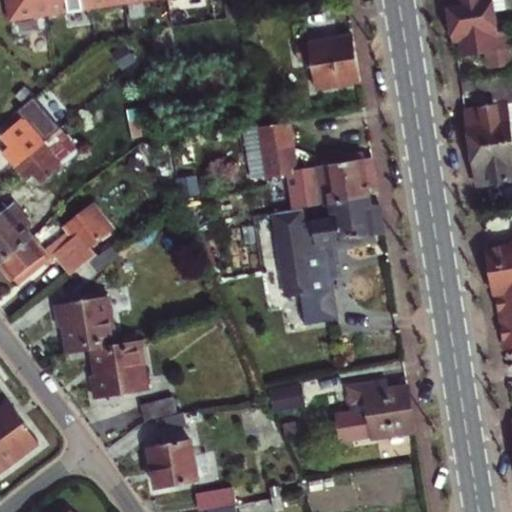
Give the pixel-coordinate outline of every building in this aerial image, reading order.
[(7,0),(11,22),(152,0),(7,0)] [(496,13),(494,0),(450,0),(453,20),(496,13)] [(500,34),(496,13),(453,20),(456,39),(463,37),(465,47),(466,52),(489,49),(491,66),(511,62),(511,54),(508,32),(500,34)] [(316,59),(321,88),(366,80),(362,57),(358,35),(301,44),(304,61),(316,59)] [(115,59),(124,50),(114,37),(104,46),(115,59)] [(12,158),(18,166),(52,137),(60,131),(34,101),(23,111),(28,118),(13,131),(7,137),(15,147),(8,153),(12,158)] [(470,127),(473,146),(511,140),(511,126),(511,119),(511,101),(467,109),(470,127)] [(124,140),(139,138),(137,120),(122,122),(124,140)] [(296,124),(266,129),(269,152),(299,148),(296,124)] [(29,178),(36,173),(44,183),(67,163),(52,145),(57,142),(52,137),(18,166),(29,178)] [(511,140),(473,146),(476,167),(478,182),(511,177),(511,140)] [(299,148),(269,152),(272,176),(294,172),(303,170),(303,168),(299,148)] [(369,151),(349,154),(356,199),(376,196),(374,186),(383,185),(380,167),(378,156),(370,157),(369,151)] [(333,193),(334,202),(356,199),(349,154),(327,157),(328,164),(322,165),(326,194),(333,193)] [(326,194),(322,165),(303,168),(303,170),(294,172),(300,208),(334,202),(333,193),(326,194)] [(376,196),(356,199),(362,244),(383,241),(382,233),(390,232),(385,203),(377,204),(376,196)] [(341,244),(342,248),(362,244),(356,199),(334,202),(336,211),(329,212),(330,221),(333,240),(340,239),(341,244)] [(2,208),(0,209),(0,224),(23,254),(40,241),(31,231),(38,226),(21,203),(12,210),(7,203),(2,208)] [(76,278),(93,264),(103,257),(96,249),(118,232),(99,206),(70,228),(79,239),(58,254),(76,278)] [(276,215),(290,297),(305,294),(311,326),(345,320),(337,278),(344,277),(339,245),(341,244),(340,239),(333,240),(330,221),(308,224),(306,210),(276,215)] [(0,258),(7,267),(23,254),(0,224),(0,258)] [(24,285),(53,262),(47,254),(49,253),(40,241),(23,254),(7,267),(13,275),(16,279),(18,278),(24,285)] [(511,242),(509,243),(509,245),(489,248),(492,265),(496,290),(497,293),(511,290),(511,242)] [(124,260),(115,248),(103,257),(93,264),(102,276),(124,260)] [(511,290),(497,293),(502,331),(504,341),(507,341),(509,350),(511,351),(511,290)] [(72,356),(97,352),(122,348),(115,299),(61,306),(64,329),(69,329),(70,339),(72,356)] [(148,343),(122,348),(97,352),(99,365),(101,377),(97,377),(101,401),(154,393),(148,343)] [(160,366),(162,386),(177,385),(175,365),(160,366)] [(379,437),(421,431),(417,407),(414,384),(393,388),(392,380),(355,386),(357,402),(374,400),(379,437)] [(305,387),(275,393),(279,414),(309,408),(305,387)] [(148,418),(158,417),(180,415),(178,399),(146,402),(148,418)] [(0,415),(0,476),(17,464),(42,445),(13,405),(0,415)] [(203,426),(202,412),(185,414),(186,428),(203,426)] [(185,414),(180,415),(158,417),(159,431),(186,428),(185,414)] [(300,425),(289,427),(291,438),(302,436),(300,425)] [(157,470),(160,489),(203,483),(198,445),(155,451),(157,470)] [(204,509),(242,501),(239,485),(201,492),(204,509)]
